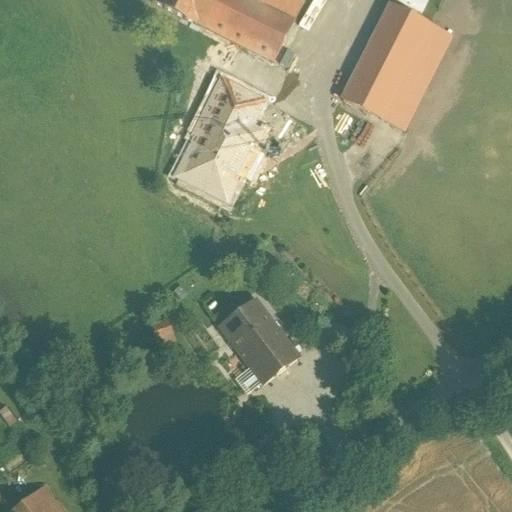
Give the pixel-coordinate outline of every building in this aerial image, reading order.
[(147,0),(142,10),(266,71),(301,0),(147,0)] [(449,43),(383,10),(335,106),(400,139),(449,43)] [(261,116),(214,94),(171,185),(214,205),(226,180),(251,192),(272,149),(250,139),(261,116)] [(245,305),(211,333),(257,390),(292,362),(245,305)] [(150,335),(153,345),(170,340),(167,330),(150,335)] [(29,511),(21,502),(10,511),(29,511)]
